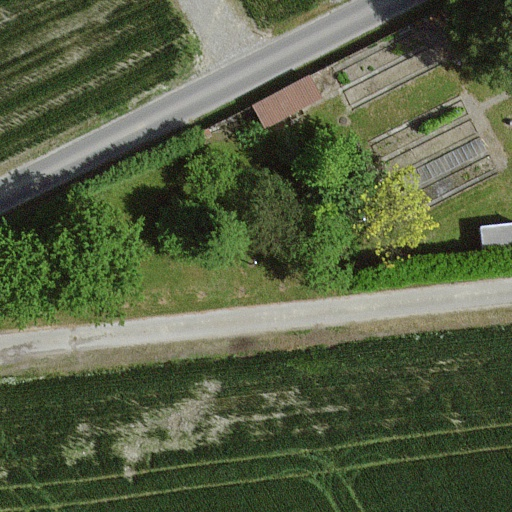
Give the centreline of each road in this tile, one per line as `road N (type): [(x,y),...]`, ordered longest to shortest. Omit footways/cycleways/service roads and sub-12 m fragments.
road 1 (track): [(0,346),(511,290)]
road 2 (unclassified): [(0,200),(395,0)]
